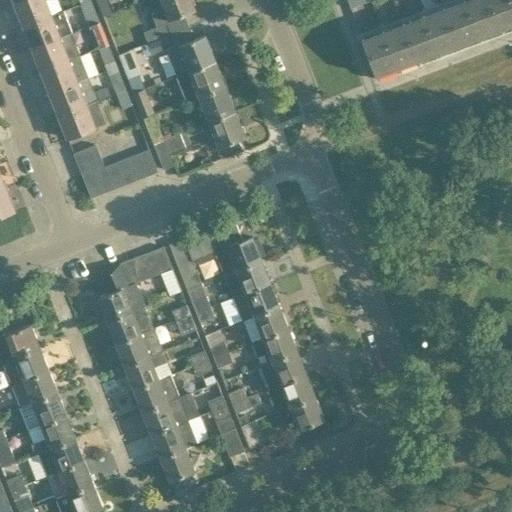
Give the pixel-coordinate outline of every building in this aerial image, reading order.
[(50,12),(45,0),(20,0),(14,3),(23,25),(51,14),(50,12)] [(99,21),(90,0),(82,0),(79,1),(89,25),(99,21)] [(183,14),(195,10),(191,0),(160,0),(164,9),(152,13),(157,26),(143,31),(148,42),(188,26),(183,14)] [(346,0),(350,8),(358,5),(356,0),(346,0)] [(457,44),(477,36),(463,0),(457,0),(443,6),(457,44)] [(463,0),(477,36),(497,28),(486,0),(463,0)] [(486,0),(497,28),(511,22),(511,7),(509,0),(486,0)] [(437,51),(457,44),(443,6),(423,13),(437,51)] [(32,48),(71,32),(62,10),(61,10),(51,14),(23,25),(32,48)] [(402,21),(417,59),(437,51),(423,13),(402,21)] [(108,44),(99,21),(89,25),(98,48),(108,44)] [(382,28),(396,66),(417,59),(402,21),(382,28)] [(193,39),(188,26),(148,42),(151,52),(152,53),(166,48),(176,75),(176,76),(215,60),(205,34),(193,39)] [(396,66),(382,28),(361,36),(375,74),(396,66)] [(40,70),(80,55),(71,32),(32,48),(40,70)] [(133,49),(121,51),(124,66),(136,63),(133,49)] [(89,77),(80,55),(40,70),(49,93),(77,82),(89,77)] [(225,85),(215,60),(176,76),(186,101),(198,97),(198,96),(225,85)] [(125,89),(119,72),(109,76),(115,93),(125,89)] [(97,100),(92,88),(82,93),(77,82),(49,93),(58,115),(97,100)] [(235,111),(225,85),(198,96),(198,97),(208,121),(235,111)] [(132,105),(125,89),(115,93),(121,109),(132,105)] [(67,138),(105,123),(97,100),(58,115),(67,138)] [(153,114),(149,102),(138,106),(143,118),(153,114)] [(245,137),(235,111),(208,121),(218,147),(245,137)] [(158,126),(153,114),(143,118),(148,130),(158,126)] [(181,132),(165,139),(163,139),(153,143),(163,169),(174,164),(170,153),(186,147),(181,132)] [(100,154),(96,143),(73,152),(77,163),(100,154)] [(158,171),(149,149),(148,148),(137,152),(146,175),(158,171)] [(146,175),(137,152),(126,157),(135,180),(146,175)] [(104,165),(100,154),(77,163),(82,174),(93,170),(104,166),(104,165)] [(135,180),(126,157),(115,161),(124,184),(135,180)] [(115,161),(104,165),(104,166),(113,188),(124,184),(115,161)] [(113,188),(104,166),(93,170),(102,193),(113,188)] [(102,193),(93,170),(82,174),(91,197),(102,193)] [(0,215),(15,210),(6,187),(0,189),(0,215)] [(258,238),(254,240),(252,237),(243,240),(234,218),(184,238),(181,239),(169,244),(170,244),(187,289),(202,283),(193,261),(216,252),(224,274),(261,260),(260,257),(258,251),(262,249),(258,238)] [(173,268),(164,246),(152,251),(161,273),(162,273),(173,268)] [(161,273),(152,251),(141,255),(150,277),(161,273)] [(150,277),(141,255),(130,260),(139,282),(150,277)] [(139,282),(130,260),(120,264),(128,286),(136,283),(139,282)] [(270,283),(261,260),(224,274),(234,297),(270,283)] [(107,321),(144,306),(144,305),(145,305),(136,283),(128,286),(120,264),(99,272),(107,294),(98,298),(99,301),(96,302),(96,304),(99,312),(101,313),(103,312),(107,321)] [(181,290),(173,268),(162,273),(170,294),(181,290)] [(211,306),(207,297),(202,283),(187,289),(196,312),(211,306)] [(270,283),(234,297),(242,320),(254,315),(279,305),(270,283)] [(186,305),(172,310),(176,320),(190,314),(186,305)] [(288,328),(279,305),(254,315),(263,338),(288,328)] [(153,329),(153,328),(144,306),(107,321),(116,344),(153,329)] [(215,316),(211,306),(196,312),(200,322),(215,316)] [(196,330),(190,314),(176,320),(182,335),(196,330)] [(0,362),(3,361),(40,347),(31,323),(0,334),(0,362)] [(125,366),(162,351),(163,350),(155,328),(153,328),(153,329),(116,344),(125,366)] [(263,338),(251,342),(256,357),(264,354),(267,362),(297,351),(288,328),(263,338)] [(229,351),(225,342),(220,329),(205,335),(214,357),(229,351)] [(49,370),(40,347),(3,361),(12,384),(49,370)] [(204,350),(190,356),(193,365),(208,360),(204,350)] [(159,379),(154,366),(166,361),(162,351),(125,366),(134,389),(159,379)] [(232,361),(229,351),(214,357),(218,366),(232,361)] [(297,351),(267,362),(260,365),(269,388),(306,373),(297,351)] [(212,369),(208,360),(193,365),(197,375),(212,369)] [(58,392),(49,370),(12,384),(20,407),(58,392)] [(315,396),(306,373),(269,388),(266,389),(275,411),(289,406),(315,396)] [(172,374),(159,379),(134,389),(142,411),(179,397),(178,395),(180,394),(172,374)] [(243,387),(228,393),(232,402),(247,397),(243,387)] [(67,415),(58,392),(20,407),(30,430),(41,425),(67,415)] [(258,393),(247,397),(232,402),(235,412),(261,402),(258,393)] [(222,395),(207,401),(211,411),(226,405),(222,395)] [(324,419),(315,396),(289,406),(298,430),(324,419)] [(151,434),(189,419),(181,399),(180,399),(179,397),(142,411),(151,434)] [(230,415),(226,405),(211,411),(215,421),(230,415)] [(76,437),(67,415),(41,425),(45,436),(30,442),(35,454),(38,452),(76,437)] [(237,418),(240,425),(249,422),(246,415),(237,418)] [(197,442),(189,419),(151,434),(160,457),(186,447),(197,442)] [(264,443),(257,424),(255,420),(249,422),(240,425),(249,448),(264,443)] [(244,451),(236,432),(235,427),(220,433),(228,456),(244,451)] [(85,460),(76,437),(38,452),(45,471),(47,475),(59,470),(85,460)] [(15,461),(10,449),(6,439),(0,441),(0,464),(1,467),(15,461)] [(195,470),(186,447),(160,457),(169,480),(195,470)] [(94,483),(85,460),(59,470),(68,493),(94,483)] [(20,474),(6,480),(10,489),(24,484),(20,474)] [(94,483),(68,493),(56,498),(62,511),(88,511),(103,506),(94,483)] [(28,494),(24,484),(10,489),(14,499),(28,494)] [(0,505),(8,502),(4,492),(0,493),(0,505)]
